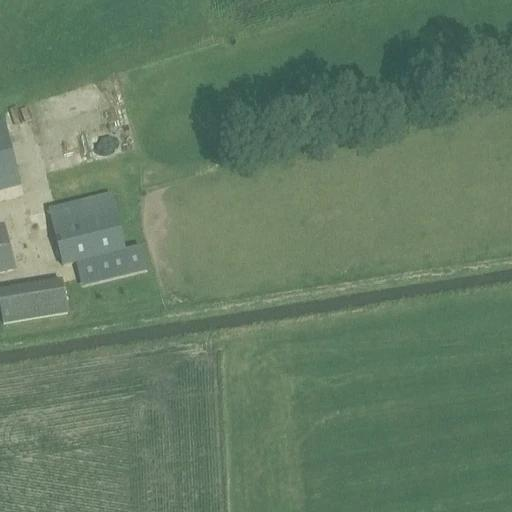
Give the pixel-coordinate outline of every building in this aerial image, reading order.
[(0,124),(0,191),(20,186),(4,124),(0,124)] [(98,138),(101,161),(126,157),(122,134),(98,138)] [(49,211),(63,267),(75,264),(125,252),(111,196),(49,211)] [(4,229),(0,229),(0,275),(15,271),(4,229)] [(147,273),(141,248),(125,252),(75,264),(81,289),(144,273),(147,273)] [(9,322),(72,310),(66,280),(4,292),(9,322)]
